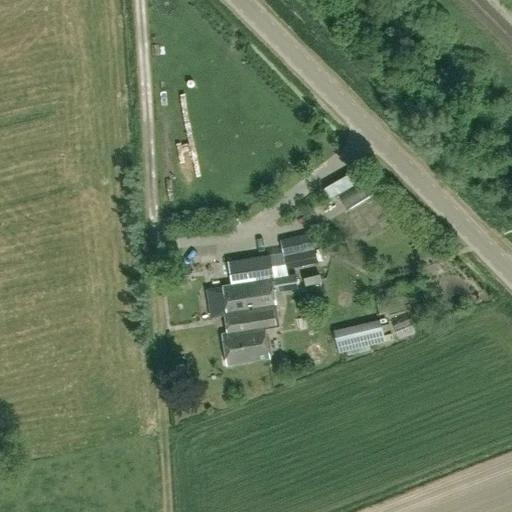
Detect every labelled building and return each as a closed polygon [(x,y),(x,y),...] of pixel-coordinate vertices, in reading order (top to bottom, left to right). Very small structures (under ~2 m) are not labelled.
[(284,256),(286,269),(312,263),(310,251),(284,256)] [(228,364),(269,358),(264,327),(276,325),(273,306),(276,306),(274,292),(297,288),(295,275),(260,281),(257,259),(228,263),(232,285),(222,287),(230,333),(222,334),(228,364)] [(410,292),(395,301),(400,310),(415,302),(410,292)] [(411,332),(430,322),(425,313),(406,323),(411,332)] [(339,353),(375,345),(385,342),(384,335),(392,333),(390,323),(381,325),(380,320),(334,331),(339,353)]
